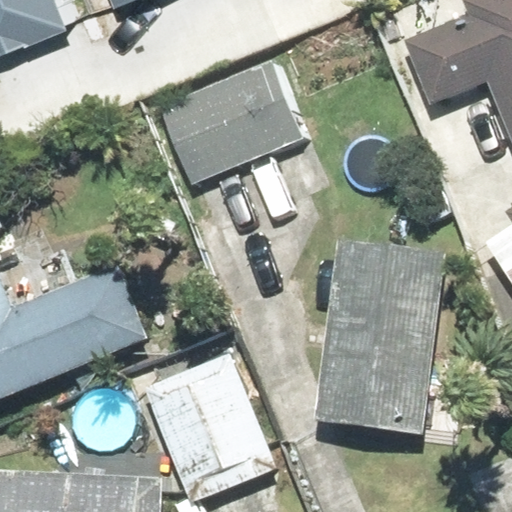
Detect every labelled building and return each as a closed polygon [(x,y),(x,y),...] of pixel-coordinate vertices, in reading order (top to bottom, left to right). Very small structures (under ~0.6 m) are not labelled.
[(0,0),(0,17),(11,44),(97,9),(93,0),(0,0)] [(511,0),(484,0),(465,7),(471,22),(412,46),(438,111),(497,87),(511,125),(511,0)] [(429,442),(451,261),(348,249),(326,430),(429,442)] [(0,260),(0,410),(170,342),(139,268),(22,315),(0,260)] [(234,358),(144,397),(193,510),(283,471),(234,358)] [(127,385),(63,410),(85,467),(150,442),(127,385)] [(0,475),(0,511),(172,511),(174,485),(0,475)]
